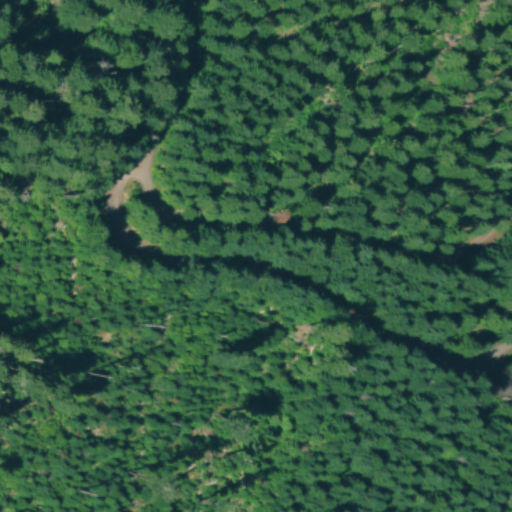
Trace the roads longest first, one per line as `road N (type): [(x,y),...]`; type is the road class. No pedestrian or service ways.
road 1 (residential): [(511,338),(463,362),(432,359),(294,280),(252,267),(146,257),(107,237),(99,200),(178,81),(183,47),(175,0)]
road 2 (track): [(125,162),(133,192),(151,213),(181,223),(293,230),(397,258),(449,246),(511,185)]
